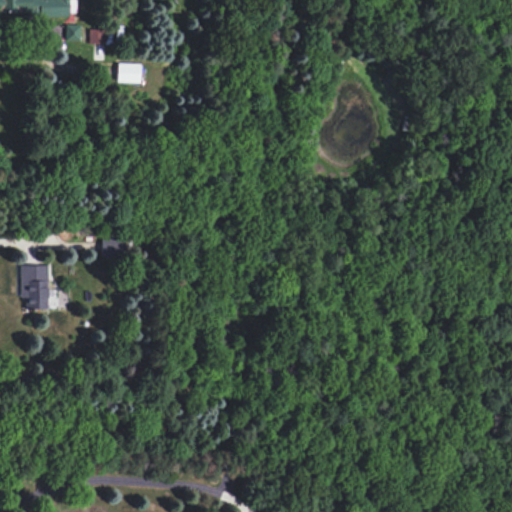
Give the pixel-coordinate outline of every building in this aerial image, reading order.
[(0,0),(0,14),(74,14),(74,3),(68,3),(67,0),(0,0)] [(79,24),(64,24),(64,40),(78,40),(79,24)] [(104,43),(104,29),(87,29),(87,43),(104,43)] [(138,82),(138,64),(116,63),(115,82),(138,82)] [(100,256),(124,255),(124,238),(99,239),(100,256)] [(24,309),(47,308),(45,264),(18,265),(19,297),(24,297),(24,309)]
